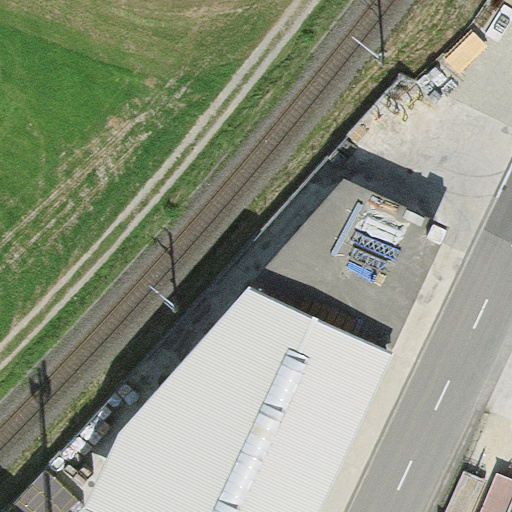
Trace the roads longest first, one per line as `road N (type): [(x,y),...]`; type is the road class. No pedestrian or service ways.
road 1 (track): [(0,364),(249,85),(311,0)]
road 2 (tertiary): [(391,511),(511,253)]
